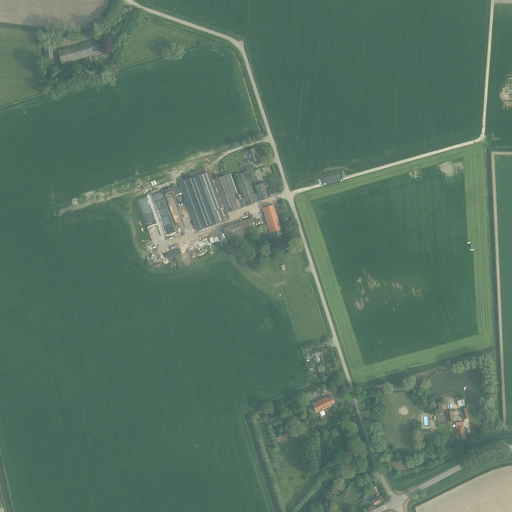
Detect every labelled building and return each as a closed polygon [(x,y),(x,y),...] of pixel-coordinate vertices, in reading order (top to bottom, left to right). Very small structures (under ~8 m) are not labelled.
[(100,40),(84,44),(58,51),(61,64),(93,55),(92,52),(103,49),(100,40)] [(52,47),(44,48),(46,65),(47,70),(51,70),(50,58),(53,58),(52,47)] [(254,148),(246,151),(250,162),(258,159),(257,155),(256,155),(254,148)] [(244,166),(246,172),(254,170),(252,163),(244,166)] [(186,180),(180,182),(197,230),(203,228),(229,219),(227,213),(242,207),(245,206),(242,199),(239,200),(229,174),(213,180),(209,181),(206,172),(186,180)] [(246,172),(234,176),(242,199),(245,206),(260,201),(257,193),(254,194),(246,172)] [(263,183),(254,186),(260,201),(268,198),(263,183)] [(267,190),(270,197),(280,194),(278,187),(267,190)] [(163,231),(172,229),(163,193),(154,195),(163,231)] [(272,232),(274,240),(283,237),(273,204),(262,208),(268,226),(264,227),(265,232),(269,231),(270,233),(272,232)] [(226,241),(257,230),(252,218),(222,228),(226,241)] [(214,231),(222,251),(227,249),(219,229),(214,231)] [(265,247),(268,252),(273,250),(271,244),(265,247)] [(311,348),(305,349),(305,350),(303,350),(304,354),(306,353),(308,359),(312,357),(314,363),(320,361),(318,355),(320,355),(318,349),(312,351),(311,348)] [(330,406),(330,405),(334,403),(331,396),(326,398),(326,397),(313,403),(316,412),(330,406)] [(268,416),(270,422),(280,418),(278,412),(268,416)] [(459,434),(460,439),(465,438),(463,422),(455,423),(457,435),(459,434)] [(276,438),(278,442),(287,438),(285,434),(276,438)] [(373,500),(375,505),(382,501),(375,487),(372,489),(377,498),(373,500)]
